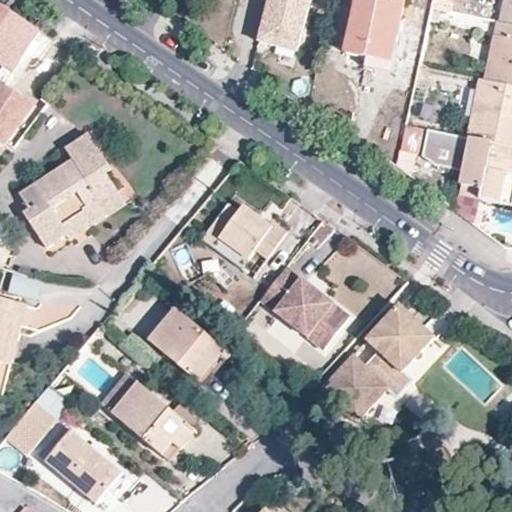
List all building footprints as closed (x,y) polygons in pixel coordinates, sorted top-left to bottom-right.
[(310,0),(270,0),(256,53),(294,63),(310,0)] [(404,1),(397,0),(356,0),(345,51),(391,61),(404,1)] [(511,0),(503,0),(499,22),(511,24),(511,0)] [(0,8),(0,30),(9,15),(0,8)] [(511,24),(499,22),(487,81),(511,85),(511,24)] [(511,85),(487,81),(480,79),(468,138),(471,139),(511,147),(511,85)] [(5,143),(14,132),(0,122),(0,144),(3,146),(5,143)] [(424,128),(408,124),(401,150),(418,153),(424,128)] [(460,166),(461,136),(424,134),(422,164),(460,166)] [(61,226),(116,192),(106,176),(111,172),(87,137),(64,150),(71,162),(19,194),(29,211),(23,215),(45,250),(67,236),(61,226)] [(511,147),(471,139),(461,184),(482,189),(481,198),(511,204),(511,147)] [(125,206),(116,192),(61,226),(67,236),(70,240),(125,206)] [(219,240),(240,213),(229,204),(201,240),(219,240)] [(265,261),(286,234),(273,224),(270,227),(259,218),(245,207),(240,213),(219,240),(246,262),(253,252),(265,261)] [(273,224),(262,215),(259,218),(270,227),(273,224)] [(219,240),(201,240),(239,271),(246,262),(219,240)] [(285,268),(260,302),(324,351),(351,319),(325,300),(323,304),(312,297),(316,292),(285,268)] [(10,291),(40,299),(44,283),(14,275),(10,291)] [(325,300),(316,292),(312,297),(323,304),(325,300)] [(0,345),(11,303),(0,300),(0,345)] [(26,307),(11,303),(0,345),(0,397),(1,398),(26,307)] [(436,341),(401,307),(367,343),(378,355),(367,367),(355,356),(323,391),(358,424),(389,391),(405,375),(436,341)] [(174,313),(149,344),(199,384),(220,358),(225,362),(229,357),(174,313)] [(414,383),(405,375),(389,391),(399,400),(414,383)] [(101,406),(163,458),(171,447),(179,453),(195,434),(127,377),(101,406)] [(25,458),(70,406),(49,388),(4,441),(25,458)] [(120,475),(62,427),(44,449),(52,456),(45,465),(94,506),(120,475)]
